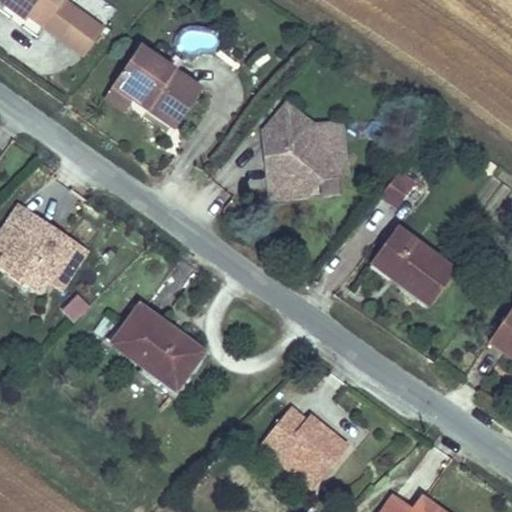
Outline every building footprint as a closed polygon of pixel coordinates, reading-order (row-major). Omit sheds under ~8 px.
[(5,0),(38,24),(55,0),(5,0)] [(171,127),(199,86),(134,42),(98,95),(121,110),(134,92),(148,101),(143,108),(171,127)] [(272,126),(313,121),(284,95),(258,127),(260,146),(274,144),(272,126)] [(340,118),(313,121),(272,126),(274,144),(260,146),(265,197),(303,193),(302,175),(345,171),(340,118)] [(392,197),(371,222),(388,236),(409,210),(392,197)] [(0,228),(0,237),(8,243),(51,271),(75,234),(32,205),(25,216),(13,208),(0,228)] [(396,241),(375,270),(405,291),(399,299),(430,320),(456,283),(396,241)] [(51,271),(8,243),(0,255),(0,258),(41,286),(51,271)] [(405,291),(375,270),(369,278),(399,299),(405,291)] [(477,335),(511,361),(511,359),(511,290),(477,335)] [(75,292),(61,310),(76,322),(90,303),(75,292)] [(172,384),(200,345),(138,303),(109,343),(172,384)] [(316,475),(346,435),(306,406),(300,413),(283,401),(253,442),(270,454),(276,446),(316,475)] [(446,511),(418,490),(406,505),(392,494),(378,511),(446,511)]
